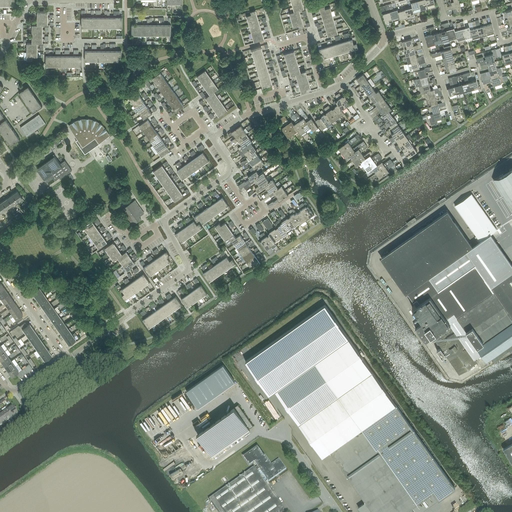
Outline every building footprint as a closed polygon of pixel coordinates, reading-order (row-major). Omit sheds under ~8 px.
[(414,1),(413,0),(409,0),(412,7),(413,12),(414,12),(421,10),(418,0),(414,1)] [(421,10),(428,8),(425,0),(417,0),(418,0),(421,10)] [(388,7),(393,21),(400,19),(397,11),(398,11),(397,9),(393,10),(392,6),(391,3),(388,4),(388,7)] [(447,6),(445,7),(446,11),(453,9),(454,13),(462,10),(459,3),(452,5),(447,6)] [(393,21),(388,7),(388,4),(384,5),(386,12),(382,13),(385,23),(393,21)] [(321,15),(331,12),(330,7),(325,8),(324,6),(319,7),(321,15)] [(414,15),(414,12),(413,12),(412,7),(405,9),(407,17),(414,15)] [(400,19),(407,17),(405,9),(398,11),(397,11),(400,19)] [(511,16),(511,9),(502,12),(503,16),(497,18),(498,21),(500,20),(504,19),(511,16)] [(248,20),(258,17),(255,10),(250,12),(251,14),(246,16),(248,20)] [(47,17),(47,11),(37,11),(37,21),(42,21),(42,17),(47,17)] [(491,23),(488,24),(486,18),(482,19),(483,21),(484,25),(487,35),(494,33),(491,23)] [(304,28),(304,26),(302,19),(292,22),(294,28),(298,26),(299,29),(304,28)] [(487,35),(484,25),(480,26),(478,20),(475,21),(476,23),(477,27),(480,37),(487,35)] [(469,27),(465,28),(463,21),(460,22),(460,24),(461,24),(462,29),(464,39),(471,37),(472,37),(470,29),(469,27)] [(472,39),(480,37),(477,27),(476,23),(475,21),(471,22),(473,28),(470,29),(472,37),(471,37),(472,39)] [(457,41),(464,39),(462,29),(461,24),(460,24),(460,22),(456,23),(458,30),(455,31),(454,31),(456,38),(457,41)] [(508,34),(511,32),(511,24),(506,26),(500,28),(501,32),(507,30),(508,34)] [(454,31),(455,31),(454,28),(446,30),(449,40),(456,38),(454,31)] [(442,42),(449,40),(446,30),(439,32),(442,42)] [(435,44),(442,42),(439,32),(432,34),(435,44)] [(427,46),(435,44),(432,34),(425,36),(427,46)] [(352,39),(347,40),(350,50),(357,48),(358,48),(356,43),(353,44),(352,39)] [(413,46),(411,39),(401,42),(404,49),(413,46)] [(415,50),(421,48),(420,44),(418,45),(413,46),(404,49),(406,56),(416,53),(415,50)] [(262,52),(261,47),(261,46),(251,49),(253,55),(262,52)] [(511,62),(509,52),(508,48),(507,46),(504,47),(506,53),(502,54),(505,65),(511,62)] [(324,58),(329,57),(326,47),(319,49),(320,54),(323,53),(324,58)] [(443,58),(453,56),(451,48),(431,54),(432,57),(442,55),(443,58)] [(121,51),(120,51),(112,51),(112,61),(118,61),(118,56),(121,56),(121,51)] [(423,55),(417,57),(416,53),(406,56),(408,63),(424,58),(423,55)] [(495,61),(493,54),(485,56),(486,60),(484,60),(485,61),(480,62),(481,66),(487,64),(495,61)] [(445,66),(455,63),(453,56),(443,58),(445,66)] [(419,64),(425,62),(424,58),(408,63),(410,71),(420,68),(419,64)] [(489,71),(497,69),(495,61),(487,64),(489,71)] [(447,73),(457,70),(455,63),(445,66),(447,73)] [(426,76),(424,68),(414,71),(417,78),(426,76)] [(491,78),(499,76),(497,69),(489,71),(490,75),(484,76),(485,80),(491,78)] [(208,74),(205,70),(197,76),(199,80),(208,74)] [(302,77),(307,75),(305,71),(301,72),(296,74),(298,81),(303,80),(302,77)] [(165,79),(160,73),(160,72),(152,78),(155,82),(159,79),(160,82),(165,79)] [(266,82),(271,80),(269,73),(259,76),(260,81),(265,79),(266,82)] [(467,76),(467,75),(466,73),(463,74),(465,83),(461,84),(464,92),(464,94),(471,92),(471,90),(469,82),(467,76)] [(202,83),(210,77),(208,74),(199,80),(202,83)] [(367,80),(363,74),(356,79),(360,85),(367,80)] [(299,85),(309,83),(307,75),(302,77),(303,80),(298,81),(299,85)] [(419,86),(429,83),(426,76),(417,78),(419,86)] [(464,92),(461,84),(458,85),(455,76),(452,77),(454,85),(454,86),(456,94),(464,92)] [(491,83),(492,82),(493,85),(501,83),(499,76),(491,78),(485,80),(486,83),(490,82),(491,83)] [(205,87),(213,81),(210,77),(202,83),(205,87)] [(449,96),(456,94),(454,86),(454,85),(452,77),(448,78),(451,87),(447,88),(449,96)] [(159,88),(167,82),(165,79),(160,82),(159,79),(155,82),(159,88)] [(273,85),(271,80),(266,82),(265,79),(260,81),(263,88),(273,85)] [(365,91),(372,86),(367,80),(360,85),(365,91)] [(471,90),(478,88),(476,80),(469,82),(471,90)] [(207,91),(216,85),(213,81),(205,87),(207,91)] [(167,91),(172,88),(167,82),(159,88),(161,92),(166,89),(167,91)] [(301,93),(306,91),(305,89),(310,87),(309,83),(299,85),(301,93)] [(431,90),(429,84),(429,83),(419,86),(421,93),(424,92),(431,90)] [(210,95),(214,92),(218,89),(216,85),(207,91),(210,94),(210,95)] [(22,98),(31,91),(28,86),(19,93),(22,98)] [(376,92),(372,86),(365,91),(369,97),(370,97),(376,92)] [(438,88),(434,89),(431,90),(424,92),(426,99),(436,96),(435,93),(441,91),(440,87),(438,88)] [(166,98),(174,92),(172,88),(167,91),(166,89),(161,92),(166,98)] [(374,103),(383,97),(378,90),(376,92),(370,97),(374,103)] [(26,103),(35,96),(31,91),(22,98),(26,103)] [(141,98),(137,92),(128,98),(131,102),(136,99),(137,101),(141,98)] [(174,101),(179,98),(174,92),(166,98),(168,102),(173,99),(174,101)] [(208,101),(217,95),(214,92),(210,95),(210,94),(206,97),(208,101)] [(345,95),(344,95),(343,96),(342,96),(339,93),(337,95),(346,107),(351,104),(345,95)] [(211,105),(219,99),(217,95),(208,101),(211,105)] [(342,110),(346,107),(337,95),(335,96),(338,99),(337,100),(337,101),(336,102),(342,110)] [(29,108),(39,101),(35,96),(26,103),(29,108)] [(428,106),(438,103),(436,96),(426,99),(428,106)] [(379,109),(387,103),(383,97),(374,103),(376,106),(368,112),(370,115),(373,113),(375,111),(379,109)] [(136,108),(144,102),(141,98),(137,101),(136,99),(131,102),(136,108)] [(173,108),(181,102),(179,98),(174,101),(173,99),(168,102),(173,108)] [(213,109),(222,103),(219,99),(211,105),(213,109)] [(39,101),(29,108),(33,113),(42,106),(39,101)] [(336,102),(335,101),(333,102),(335,106),(334,106),(335,107),(334,108),(340,116),(344,113),(342,110),(336,102)] [(138,111),(147,105),(144,102),(136,108),(138,111)] [(175,112),(184,106),(181,102),(173,108),(175,112)] [(439,107),(445,105),(444,102),(442,102),(438,103),(428,106),(430,114),(440,111),(439,107)] [(216,112),(225,106),(222,103),(213,109),(216,112)] [(379,109),(375,111),(373,113),(370,115),(373,118),(377,114),(381,112),(383,115),(389,111),(391,109),(387,103),(379,109)] [(147,105),(138,111),(141,115),(149,109),(147,105)] [(219,116),(227,110),(225,106),(216,112),(219,116)] [(334,108),(333,108),(332,109),(332,108),(331,109),(328,106),(326,107),(335,120),(340,116),(334,108)] [(331,123),(335,120),(326,107),(324,109),(327,112),(326,112),(326,113),(325,114),(331,123)] [(144,119),(152,113),(149,109),(141,115),(144,119)] [(322,110),(320,112),(322,115),(321,116),(322,116),(320,117),(326,126),(328,128),(332,125),(331,123),(325,114),(322,110)] [(393,117),(389,111),(383,115),(382,115),(386,122),(393,117)] [(438,122),(437,120),(442,118),(440,111),(430,114),(431,118),(429,118),(431,124),(438,122)] [(304,118),(302,119),(301,118),(297,113),(294,115),(306,131),(310,127),(304,118)] [(311,117),(311,118),(308,118),(304,113),(301,115),(304,118),(310,127),(313,131),(318,127),(311,117)] [(39,114),(20,127),(27,137),(45,124),(39,114)] [(300,134),(306,131),(294,115),(291,116),(295,122),(295,124),(294,124),(294,125),(298,130),(298,131),(300,134)] [(326,126),(320,117),(319,118),(318,118),(317,118),(315,115),(313,116),(322,129),(326,126)] [(294,125),(294,124),(291,121),(290,122),(288,121),(284,116),(282,118),(293,134),(298,131),(298,130),(294,125)] [(391,128),(398,123),(393,117),(386,122),(391,128)] [(288,137),(293,134),(282,118),(279,120),(283,125),(283,127),(281,128),(288,137)] [(0,130),(9,124),(6,119),(0,123),(0,130)] [(72,124),(69,126),(78,138),(78,139),(75,141),(85,154),(89,151),(97,146),(100,143),(99,142),(108,136),(109,135),(106,131),(107,131),(105,129),(102,125),(100,123),(100,124),(95,121),(96,121),(93,120),(88,120),(88,119),(86,119),(81,120),(81,119),(78,120),(74,122),(71,123),(72,124)] [(150,123),(148,119),(139,125),(144,131),(148,128),(146,126),(150,123)] [(146,135),(155,129),(150,123),(146,126),(148,128),(144,131),(146,135)] [(0,130),(3,136),(13,129),(9,124),(0,130)] [(403,131),(400,127),(398,124),(391,129),(394,132),(391,134),(392,136),(389,138),(391,140),(403,131)] [(243,129),(241,125),(228,134),(229,136),(232,134),(233,135),(233,134),(234,136),(243,129)] [(7,141),(16,134),(13,129),(3,136),(7,141)] [(153,136),(157,133),(155,129),(146,135),(151,141),(155,138),(153,136)] [(234,142),(246,133),(243,129),(234,136),(235,137),(235,138),(232,140),(234,142)] [(397,142),(406,135),(403,131),(391,140),(392,142),(395,140),(395,141),(396,140),(397,142)] [(153,145),(162,139),(157,133),(153,136),(155,138),(151,141),(153,145)] [(240,143),(249,137),(246,133),(234,142),(235,144),(238,142),(239,142),(240,143)] [(396,148),(409,139),(411,137),(408,133),(406,135),(397,142),(398,143),(397,144),(398,144),(395,146),(396,148)] [(16,134),(7,141),(11,146),(20,139),(16,134)] [(342,153),(352,146),(351,144),(351,143),(357,139),(354,136),(338,148),(342,153)] [(251,142),(252,141),(249,137),(240,143),(241,145),(240,145),(241,146),(238,148),(240,150),(242,148),(241,148),(251,142)] [(156,148),(164,143),(162,139),(153,145),(156,148)] [(402,150),(411,143),(409,139),(396,148),(398,150),(400,148),(401,149),(401,148),(402,150)] [(349,155),(365,144),(363,141),(354,148),(353,147),(352,146),(342,153),(345,158),(349,155)] [(253,145),(251,142),(241,148),(242,148),(243,150),(242,150),(242,151),(240,153),(241,154),(253,145)] [(158,152),(167,146),(164,143),(156,148),(158,152)] [(402,156),(414,147),(411,143),(402,150),(403,151),(403,152),(400,154),(402,156)] [(352,160),(362,153),(361,152),(362,150),(367,146),(365,144),(349,155),(352,160)] [(255,150),(256,150),(253,145),(241,154),(242,156),(245,154),(246,155),(246,154),(247,156),(255,150)] [(167,146),(158,152),(161,156),(169,150),(167,146)] [(408,158),(417,151),(414,147),(402,156),(403,158),(406,156),(407,156),(408,158)] [(242,161),(241,162),(242,165),(258,154),(255,150),(247,156),(246,157),(247,158),(246,159),(247,159),(244,161),(242,161)] [(370,155),(372,154),(370,151),(365,155),(363,154),(362,153),(352,160),(356,165),(361,162),(370,155)] [(199,155),(205,163),(209,160),(203,152),(199,155)] [(364,167),(380,155),(378,152),(373,156),(371,156),(370,155),(361,162),(364,167)] [(258,154),(242,165),(244,168),(246,166),(247,165),(249,163),(250,163),(251,165),(261,158),(258,154)] [(201,166),(205,163),(199,155),(195,157),(201,166)] [(377,165),(376,163),(376,162),(382,158),(380,155),(364,167),(367,172),(372,168),(377,165)] [(65,160),(64,160),(60,164),(54,156),(36,168),(45,181),(46,182),(53,178),(55,180),(59,178),(60,179),(68,173),(72,170),(65,161),(65,160)] [(198,168),(201,166),(195,157),(192,160),(198,168)] [(261,158),(251,165),(252,166),(252,167),(250,169),(251,171),(263,162),(261,158)] [(376,173),(392,161),(390,159),(384,163),(383,162),(382,161),(377,165),(372,168),(376,173)] [(194,171),(198,168),(192,160),(188,162),(194,171)] [(392,161),(376,173),(379,178),(389,171),(388,169),(388,168),(394,164),(392,161)] [(190,173),(194,171),(188,162),(184,165),(190,173)] [(164,169),(162,165),(161,165),(153,171),(156,175),(164,169)] [(187,176),(190,173),(184,165),(181,168),(187,176)] [(183,179),(187,176),(181,168),(177,170),(183,179)] [(511,211),(511,168),(493,180),(511,211)] [(158,178),(167,172),(164,169),(156,175),(158,178)] [(259,175),(259,174),(256,170),(248,176),(249,178),(248,178),(249,179),(245,181),(244,181),(238,185),(241,188),(243,186),(254,179),(259,175)] [(161,182),(169,176),(167,172),(158,178),(161,182)] [(257,183),(266,177),(263,172),(259,174),(259,175),(254,179),(243,186),(245,189),(250,186),(252,183),(255,181),(256,182),(256,181),(257,183)] [(164,186),(172,180),(169,176),(161,182),(164,186)] [(269,181),(266,177),(257,183),(258,184),(258,185),(258,186),(255,188),(257,190),(260,188),(263,185),(269,181)] [(275,183),(272,179),(269,181),(263,185),(260,188),(257,190),(258,192),(265,188),(266,188),(267,189),(275,183)] [(166,189),(175,183),(172,180),(164,186),(166,189)] [(169,193),(177,187),(175,183),(166,189),(169,193)] [(279,188),(278,188),(275,183),(267,189),(268,191),(267,191),(268,192),(264,195),(266,197),(269,195),(273,192),(279,188)] [(276,196),(285,190),(282,185),(278,188),(279,188),(273,192),(269,195),(270,197),(274,194),(274,195),(275,195),(276,196)] [(171,197),(180,191),(177,187),(169,193),(171,197)] [(275,204),(288,194),(285,190),(276,196),(277,197),(276,198),(277,199),(274,201),(272,202),(267,205),(269,208),(275,204)] [(17,191),(12,195),(17,202),(19,200),(21,203),(24,201),(22,198),(17,191)] [(174,200),(182,194),(180,191),(171,197),(174,200)] [(496,229),(471,194),(455,206),(480,241),(490,234),(496,229)] [(18,203),(17,202),(12,195),(7,198),(11,205),(14,203),(15,205),(18,203)] [(224,208),(228,205),(222,197),(218,199),(224,208)] [(6,209),(11,205),(7,198),(2,202),(6,209)] [(221,211),(224,208),(218,199),(215,202),(221,211)] [(133,225),(141,219),(139,216),(140,216),(144,213),(137,202),(135,200),(132,202),(123,208),(122,209),(133,225)] [(217,213),(221,211),(215,202),(211,205),(217,213)] [(314,214),(308,205),(306,203),(305,203),(303,204),(303,203),(300,205),(309,217),(314,214)] [(213,216),(217,213),(211,205),(207,207),(213,216)] [(305,220),(309,217),(300,205),(298,206),(301,209),(300,210),(300,211),(299,212),(305,220)] [(210,218),(213,216),(207,207),(204,210),(210,218)] [(288,218),(287,217),(286,218),(285,217),(286,217),(284,214),(281,209),(278,211),(282,216),(291,228),(295,225),(289,217),(288,218)] [(292,211),(291,209),(289,211),(291,214),(290,215),(291,216),(289,217),(295,225),(300,222),(292,211)] [(305,220),(299,212),(297,213),(297,212),(296,213),(294,209),(292,211),(300,222),(300,224),(305,220)] [(206,221),(210,218),(204,210),(200,212),(206,221)] [(202,224),(206,221),(200,212),(194,217),(197,221),(199,219),(202,224)] [(405,293),(421,282),(428,277),(471,246),(447,212),(381,258),(405,293)] [(280,218),(278,220),(279,220),(281,223),(280,223),(287,231),(288,233),(292,230),(291,228),(282,216),(280,217),(280,218)] [(268,218),(265,220),(279,239),(283,236),(276,226),(273,227),(272,225),(273,224),(268,218)] [(94,224),(91,220),(83,226),(85,230),(94,224)] [(196,232),(202,227),(199,223),(197,224),(194,220),(190,223),(196,232)] [(274,242),(279,239),(265,220),(262,222),(267,228),(268,228),(270,231),(269,232),(268,233),(269,235),(274,242)] [(277,223),(275,224),(276,226),(283,236),(287,233),(288,233),(287,231),(280,223),(281,223),(279,220),(276,222),(277,223)] [(228,226),(225,223),(225,222),(221,225),(219,223),(215,226),(219,232),(228,226)] [(192,234),(196,232),(190,223),(186,226),(192,234)] [(88,233),(96,227),(94,224),(85,230),(88,233)] [(189,237),(192,234),(186,226),(183,228),(189,237)] [(222,236),(230,230),(228,226),(219,232),(222,236)] [(90,237),(99,231),(96,227),(88,233),(90,237)] [(185,239),(189,237),(183,228),(179,231),(185,239)] [(224,239),(233,233),(230,230),(222,236),(224,239)] [(93,241),(102,235),(99,231),(90,237),(93,241)] [(181,242),(185,239),(179,231),(175,234),(181,242)] [(269,235),(267,236),(267,235),(266,236),(263,232),(262,234),(270,246),(275,243),(274,242),(269,235)] [(231,240),(235,237),(233,233),(224,239),(227,243),(231,240)] [(234,244),(242,238),(240,234),(235,237),(231,240),(234,244)] [(266,250),(270,246),(262,234),(259,235),(262,239),(261,239),(261,240),(260,241),(266,250)] [(511,264),(490,234),(480,241),(471,246),(428,277),(438,290),(448,304),(454,312),(446,318),(430,295),(416,304),(412,307),(422,323),(415,328),(425,342),(432,337),(440,348),(436,350),(442,358),(446,356),(459,374),(477,362),(474,358),(481,353),(486,360),(490,357),(493,361),(509,350),(510,351),(511,349),(511,264)] [(96,244),(104,239),(102,235),(93,241),(96,244)] [(237,248),(245,242),(242,238),(234,244),(237,248)] [(107,242),(104,239),(96,244),(98,248),(107,242)] [(251,240),(249,242),(247,240),(245,242),(237,248),(239,251),(248,245),(249,244),(252,242),(251,240)] [(116,247),(114,243),(113,242),(104,248),(108,253),(116,247)] [(242,255),(250,249),(248,245),(239,251),(242,255)] [(110,256),(119,250),(116,247),(108,253),(110,256)] [(244,259),(253,253),(250,249),(242,255),(244,259)] [(121,254),(119,250),(110,256),(113,260),(117,257),(121,254)] [(120,261),(128,255),(126,251),(121,254),(117,257),(120,261)] [(167,258),(170,256),(166,251),(159,256),(165,265),(170,261),(167,258)] [(247,262),(255,256),(253,253),(244,259),(247,262)] [(123,265),(131,259),(128,255),(120,261),(123,265)] [(161,267),(165,265),(159,256),(155,259),(161,267)] [(232,259),(229,260),(227,256),(223,259),(229,267),(235,263),(232,259)] [(247,262),(250,266),(254,263),(256,266),(260,263),(255,256),(247,262)] [(130,265),(134,262),(131,259),(123,265),(127,271),(131,268),(130,265)] [(158,270),(161,267),(155,259),(152,261),(158,270)] [(225,270),(229,267),(223,259),(216,263),(219,267),(222,266),(225,270)] [(154,272),(158,270),(152,261),(148,264),(154,272)] [(219,274),(225,270),(222,266),(219,267),(216,263),(213,266),(219,274)] [(149,276),(154,272),(148,264),(143,268),(149,276)] [(215,277),(219,274),(213,266),(207,270),(210,274),(212,273),(215,277)] [(209,281),(215,277),(212,273),(210,274),(207,270),(203,273),(209,281)] [(150,282),(147,278),(144,273),(140,276),(146,285),(150,282)] [(142,287),(146,285),(140,276),(136,279),(142,287)] [(138,290),(142,287),(136,279),(132,281),(138,290)] [(135,292),(138,290),(132,281),(129,284),(135,292)] [(131,295),(135,292),(129,284),(125,287),(131,295)] [(202,297),(207,293),(201,285),(196,288),(202,297)] [(125,299),(131,295),(125,287),(121,289),(124,293),(122,295),(125,299)] [(35,298),(43,293),(39,288),(32,293),(35,298)] [(198,299),(202,297),(196,288),(192,291),(198,299)] [(195,302),(198,299),(192,291),(189,293),(195,302)] [(4,304),(11,298),(8,293),(0,298),(4,304)] [(39,303),(46,298),(43,293),(35,298),(39,303)] [(191,304),(195,302),(189,293),(185,296),(191,304)] [(177,308),(182,305),(176,296),(171,300),(177,308)] [(187,307),(191,304),(185,296),(181,298),(187,307)] [(8,309),(15,303),(11,298),(4,304),(8,309)] [(43,308),(50,303),(46,298),(39,303),(43,308)] [(173,311),(177,308),(171,300),(167,302),(173,311)] [(169,313),(173,311),(167,302),(163,305),(169,313)] [(11,314),(19,309),(15,303),(8,309),(11,314)] [(46,313),(54,308),(50,303),(43,308),(46,313)] [(166,316),(169,313),(163,305),(160,307),(166,316)] [(325,305),(245,361),(268,394),(274,390),(275,390),(348,338),(325,305)] [(162,318),(166,316),(160,307),(156,310),(162,318)] [(50,319),(57,314),(54,308),(46,313),(50,319)] [(17,322),(22,319),(20,316),(22,314),(19,309),(11,314),(17,322)] [(158,321),(162,318),(156,310),(152,313),(158,321)] [(155,324),(158,321),(152,313),(146,317),(149,321),(152,319),(155,324)] [(54,324),(61,319),(57,314),(50,319),(54,324)] [(148,328),(155,324),(152,319),(149,321),(146,317),(142,319),(148,328)] [(57,329),(64,324),(61,319),(54,324),(57,329)] [(26,334),(33,329),(29,324),(27,326),(25,323),(20,326),(26,334)] [(61,334),(68,329),(64,324),(57,329),(61,334)] [(30,340),(37,335),(33,329),(26,334),(30,340)] [(65,339),(72,334),(68,329),(61,334),(65,339)] [(72,334),(65,339),(68,345),(76,340),(72,334)] [(33,345),(40,340),(37,335),(30,340),(33,345)] [(275,390),(298,424),(372,372),(348,338),(275,390)] [(37,350),(44,345),(40,340),(33,345),(37,350)] [(40,355),(48,350),(44,345),(37,350),(40,355)] [(48,350),(40,355),(44,361),(52,355),(48,350)] [(4,366),(11,361),(7,355),(0,360),(4,366)] [(7,371),(15,366),(11,361),(4,366),(7,371)] [(223,365),(210,374),(222,390),(227,387),(234,381),(223,365)] [(15,366),(7,371),(11,376),(18,371),(15,366)] [(298,424),(322,457),(330,451),(366,502),(358,507),(361,511),(403,511),(432,492),(438,500),(455,488),(372,372),(298,424)] [(231,410),(197,435),(212,455),(243,433),(249,429),(250,428),(253,426),(238,405),(231,410)] [(7,410),(12,417),(17,414),(12,406),(8,409),(6,406),(5,407),(6,410),(7,410)] [(0,410),(0,411),(7,421),(12,417),(7,410),(6,410),(3,412),(1,410),(0,410)] [(511,443),(503,449),(511,463),(511,443)] [(271,464),(257,444),(242,455),(249,465),(254,461),(258,466),(255,468),(257,471),(260,469),(268,481),(286,469),(279,459),(271,464)] [(254,467),(209,499),(218,511),(284,511),(282,509),(284,508),(257,471),(255,468),(254,467)]
